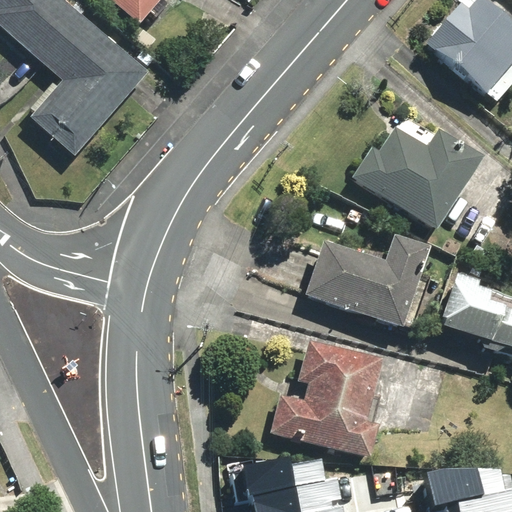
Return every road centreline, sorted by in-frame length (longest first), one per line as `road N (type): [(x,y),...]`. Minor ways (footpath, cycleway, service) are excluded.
road 1 (primary): [(145,282),(198,170),(345,0)]
road 2 (primary): [(150,511),(135,384),(145,282)]
road 3 (tertiary): [(91,511),(0,311)]
road 4 (tertiary): [(0,237),(48,265),(110,283),(145,282)]
